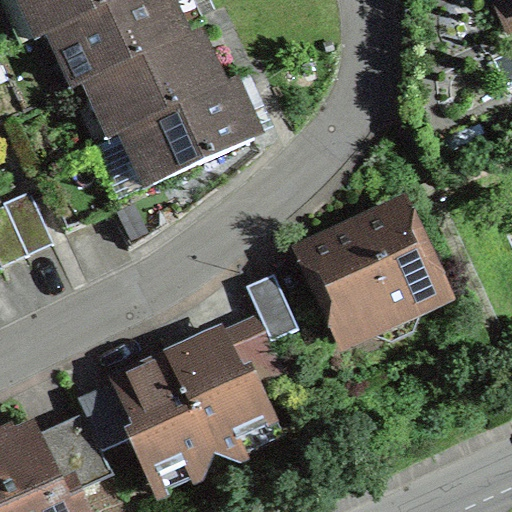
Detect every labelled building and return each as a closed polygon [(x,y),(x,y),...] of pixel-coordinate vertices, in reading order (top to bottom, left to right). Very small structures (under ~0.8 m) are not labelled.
[(28,0),(45,37),(57,31),(126,0),(28,0)] [(126,0),(57,31),(82,86),(93,83),(183,40),(164,0),(126,0)] [(511,0),(493,0),(506,27),(511,24),(511,0)] [(93,83),(118,137),(129,132),(219,90),(194,35),(183,40),(93,83)] [(129,132),(154,186),(256,140),(230,85),(219,90),(129,132)] [(0,269),(54,245),(29,192),(4,203),(5,206),(0,208),(0,269)] [(398,206),(306,249),(345,331),(405,304),(409,308),(415,310),(420,311),(426,310),(433,306),(437,300),(438,296),(438,292),(398,206)] [(511,249),(488,261),(511,312),(511,249)] [(272,342),(301,329),(275,273),(247,286),(261,317),(272,342)] [(261,317),(233,330),(257,381),(284,368),(272,342),(261,317)] [(170,359),(212,450),(239,460),(248,433),(275,420),(257,381),(233,330),(170,359)] [(212,450),(170,359),(107,388),(130,438),(148,478),(175,466),(203,477),(212,450)] [(130,438),(107,388),(79,400),(87,420),(102,451),(130,438)] [(87,420),(40,442),(62,489),(74,483),(78,492),(114,475),(102,451),(87,420)] [(0,446),(0,511),(87,511),(78,492),(74,483),(62,489),(40,442),(23,450),(17,438),(0,446)]
